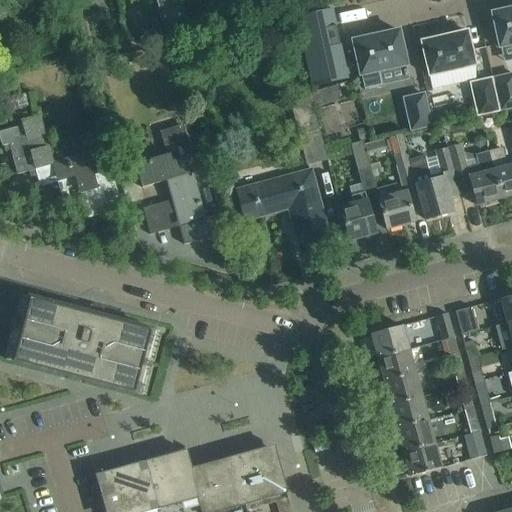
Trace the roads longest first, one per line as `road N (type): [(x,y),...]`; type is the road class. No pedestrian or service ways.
road 1 (residential): [(309,332),(0,251)]
road 2 (residential): [(309,332),(340,297),(511,257)]
road 3 (residential): [(364,511),(309,332)]
